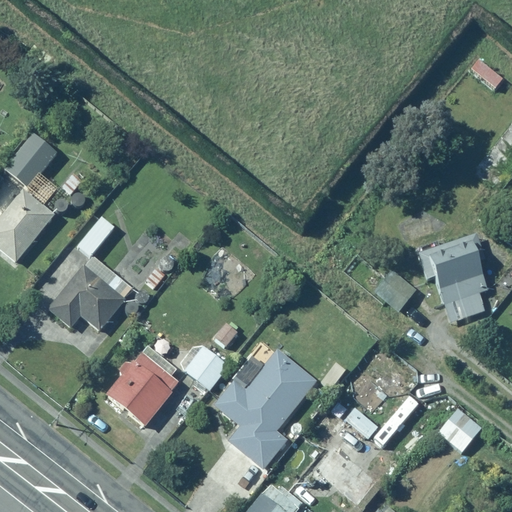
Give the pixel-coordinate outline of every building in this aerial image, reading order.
[(478,61),(470,71),(495,90),(503,80),(478,61)] [(511,123),(471,172),(493,191),(511,169),(511,123)] [(3,171),(25,188),(54,151),(32,134),(3,171)] [(77,169),(60,187),(71,196),(87,179),(77,169)] [(21,192),(0,218),(0,251),(16,263),(52,217),(21,192)] [(104,214),(75,248),(90,261),(116,232),(110,227),(114,222),(104,214)] [(476,236),(418,256),(426,282),(435,280),(447,321),(491,308),(477,262),(484,261),(476,236)] [(128,287),(94,259),(85,269),(82,268),(47,309),(71,329),(81,316),(101,332),(125,303),(119,298),(128,287)] [(418,293),(391,272),(378,290),(404,310),(418,293)] [(227,324),(213,338),(224,348),(238,334),(227,324)] [(177,368),(209,392),(229,366),(204,347),(198,356),(191,350),(177,368)] [(235,382),(213,406),(239,429),(227,443),(259,471),(288,439),(278,430),(318,384),(280,351),(245,391),(235,382)] [(122,378),(106,397),(144,429),(180,386),(142,355),(133,366),(127,360),(116,373),(122,378)] [(333,445),(309,474),(330,490),(334,485),(363,509),(385,482),(352,455),(375,425),(357,410),(330,443),(333,445)] [(457,411),(437,435),(462,455),(482,430),(457,411)] [(273,483),(248,511),(297,511),(302,507),(273,483)]
